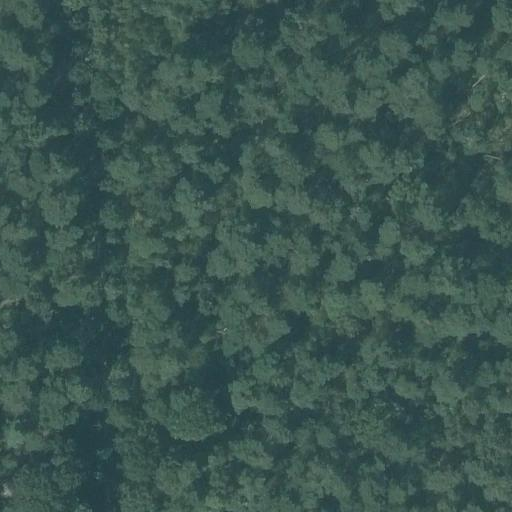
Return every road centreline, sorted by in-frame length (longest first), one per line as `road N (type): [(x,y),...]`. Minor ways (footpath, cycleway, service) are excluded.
road 1 (track): [(112,404),(192,407),(266,375),(410,371),(511,357)]
road 2 (track): [(105,287),(90,0)]
road 3 (track): [(282,0),(250,35),(86,94)]
road 4 (unknown): [(192,407),(105,287)]
